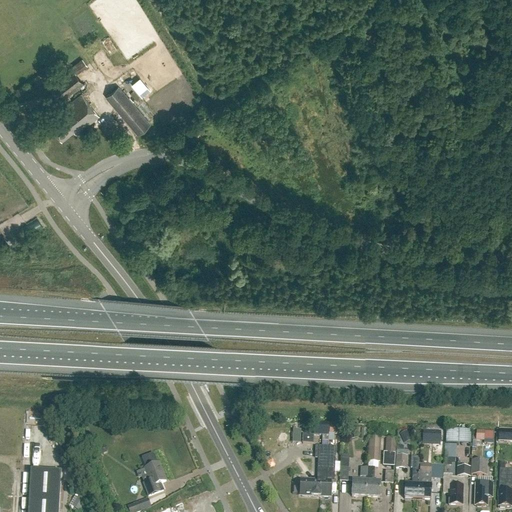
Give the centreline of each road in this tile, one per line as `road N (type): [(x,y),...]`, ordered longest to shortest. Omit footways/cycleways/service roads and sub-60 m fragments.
road 1 (motorway): [(511,342),(0,312)]
road 2 (motorway): [(0,348),(511,374)]
road 3 (unclassified): [(511,261),(355,247),(288,220),(201,167),(174,157),(126,161)]
road 4 (tertiary): [(185,376),(60,201)]
road 5 (tertiary): [(185,376),(257,511)]
